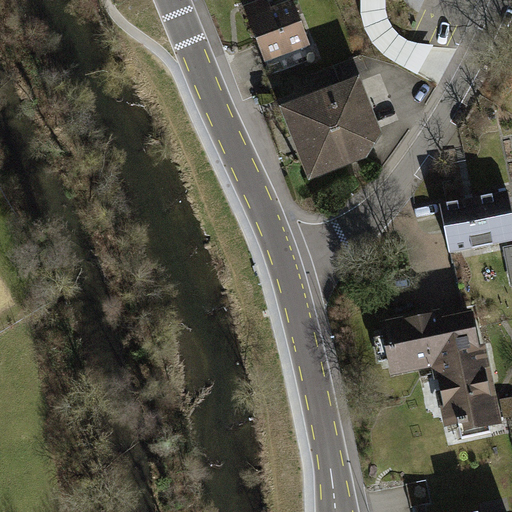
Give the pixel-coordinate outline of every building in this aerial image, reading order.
[(268,0),(247,7),(266,60),(308,45),(292,0),(291,0),(270,8),(268,0)] [(360,75),(282,104),(310,179),(368,157),(382,133),(360,75)] [(511,199),(511,191),(442,202),(455,283),(491,277),(486,247),(511,242),(511,199)] [(439,313),(383,324),(393,373),(435,364),(447,425),(458,423),(458,426),(469,424),(468,421),(475,419),(476,426),(496,421),(483,354),(477,355),(469,315),(440,321),(439,313)] [(504,418),(511,416),(511,398),(501,400),(504,418)]
